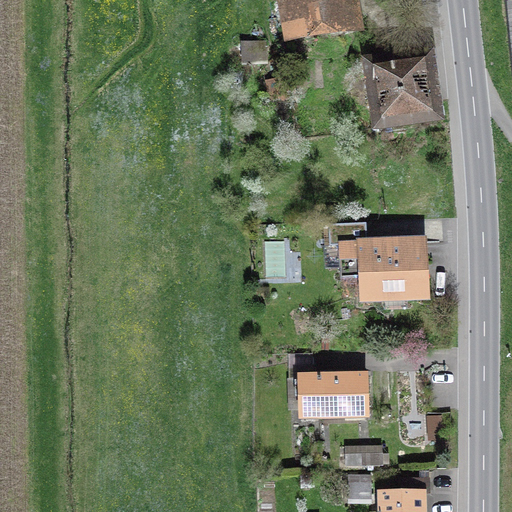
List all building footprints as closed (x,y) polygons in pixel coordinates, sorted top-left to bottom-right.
[(274,0),(281,44),(365,32),(360,0),(274,0)] [(264,47),(246,47),(246,63),(264,63),(264,47)] [(426,114),(418,58),(365,66),(373,122),(426,114)] [(285,79),(270,82),(273,99),(288,96),(285,79)] [(267,240),(268,281),(296,280),(294,239),(267,240)] [(423,240),(351,243),(352,302),(425,300),(423,240)] [(362,376),(294,377),(295,422),(363,421),(362,376)] [(346,445),(346,464),(383,465),(384,446),(346,445)] [(425,511),(425,495),(376,495),(375,511),(425,511)]
